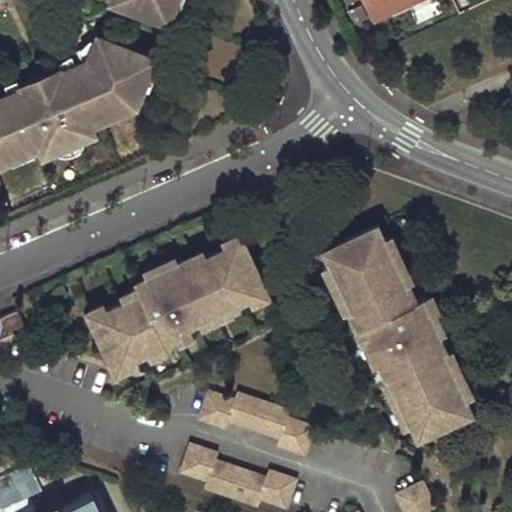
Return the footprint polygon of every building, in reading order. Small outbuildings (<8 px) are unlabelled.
[(119,0),(168,17),(174,0),(119,0)] [(404,0),(362,0),(372,20),(406,5),(404,0)] [(63,68),(64,72),(25,89),(23,85),(0,95),(0,160),(33,146),(34,149),(41,146),(44,154),(97,131),(94,123),(117,113),(112,101),(123,96),(136,102),(153,57),(100,36),(93,55),(64,67),(63,68)] [(62,64),(21,82),(23,85),(25,89),(64,72),(63,68),(64,67),(62,64)] [(455,363),(451,366),(445,353),(448,352),(447,351),(439,333),(444,330),(435,310),(434,308),(431,309),(425,295),(417,299),(407,280),(407,279),(404,280),(398,268),(403,266),(397,254),(393,255),(385,237),(378,223),(325,247),(332,262),(340,280),(336,281),(342,295),(346,293),(352,304),(349,306),(350,307),(359,326),(359,327),(362,326),(368,339),(365,340),(366,342),(375,362),(381,359),(389,378),(390,379),(393,378),(398,389),(394,391),(400,404),(404,402),(412,420),(419,435),(472,410),(465,395),(457,378),(461,376),(455,363)] [(240,230),(224,237),(227,244),(243,237),(240,230)] [(392,234),(385,237),(393,255),(397,254),(403,266),(398,268),(404,280),(407,279),(407,280),(413,277),(392,234)] [(114,365),(130,357),(149,349),(164,341),(177,335),(193,328),(190,323),(200,318),(230,304),(251,294),(266,287),(243,237),(227,244),(207,254),(193,260),(190,255),(188,256),(178,261),(148,275),(136,281),(138,284),(141,291),(126,299),(107,307),(91,315),(114,365)] [(203,247),(188,254),(188,256),(190,255),(193,260),(207,254),(203,247)] [(145,268),(148,275),(178,261),(175,254),(145,268)] [(344,310),(350,307),(349,306),(352,304),(346,293),(342,295),(336,281),(340,280),(332,262),(324,266),(344,310)] [(138,284),(122,291),(126,299),(141,291),(138,284)] [(266,287),(251,294),(254,301),(270,294),(266,287)] [(432,292),(425,295),(431,309),(434,308),(435,310),(439,308),(432,292)] [(103,300),(87,308),(91,315),(107,307),(103,300)] [(230,304),(200,318),(203,325),(233,311),(230,304)] [(17,309),(0,316),(0,337),(24,327),(17,309)] [(361,344),(366,342),(365,340),(368,339),(362,326),(359,327),(359,326),(354,328),(361,344)] [(193,328),(177,335),(180,342),(196,335),(193,328)] [(164,341),(149,349),(152,356),(168,349),(164,341)] [(453,348),(447,351),(448,352),(445,353),(451,366),(455,363),(461,376),(457,378),(465,395),(473,392),(453,348)] [(130,357),(114,365),(117,372),(133,364),(130,357)] [(405,424),(412,420),(404,402),(400,404),(394,391),(398,389),(393,378),(390,379),(389,378),(384,380),(405,424)] [(208,390),(199,416),(226,426),(229,418),(279,436),(277,443),(304,452),(313,425),(287,416),(290,409),(237,391),(234,398),(208,390)] [(218,452),(190,443),(181,470),(207,479),(205,486),(258,503),(260,496),(286,506),(295,478),(268,469),(266,476),(215,459),(218,452)] [(429,511),(428,509),(434,506),(422,480),(396,492),(405,511),(429,511)] [(101,511),(92,492),(65,504),(66,506),(54,511),(101,511)]
